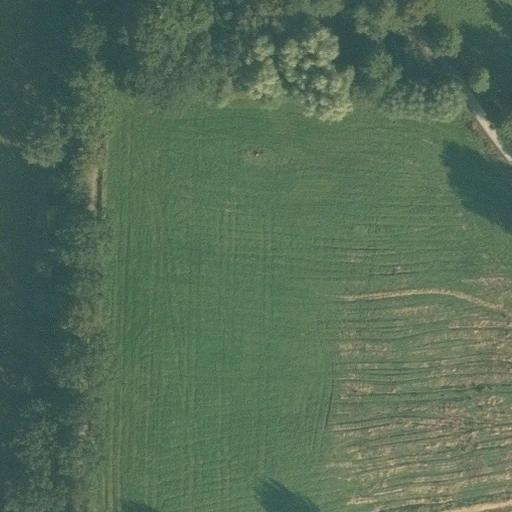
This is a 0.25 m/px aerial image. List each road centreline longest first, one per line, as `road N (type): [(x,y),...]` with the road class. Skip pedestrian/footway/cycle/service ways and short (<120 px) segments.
road 1 (track): [(80,511),(99,0)]
road 2 (track): [(388,0),(511,154)]
